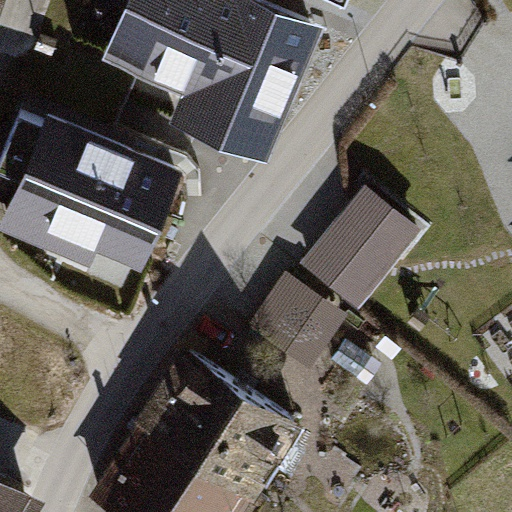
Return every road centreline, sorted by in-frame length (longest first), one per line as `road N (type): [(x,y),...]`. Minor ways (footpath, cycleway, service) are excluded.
road 1 (residential): [(53,511),(129,353),(416,0)]
road 2 (track): [(129,353),(0,276)]
